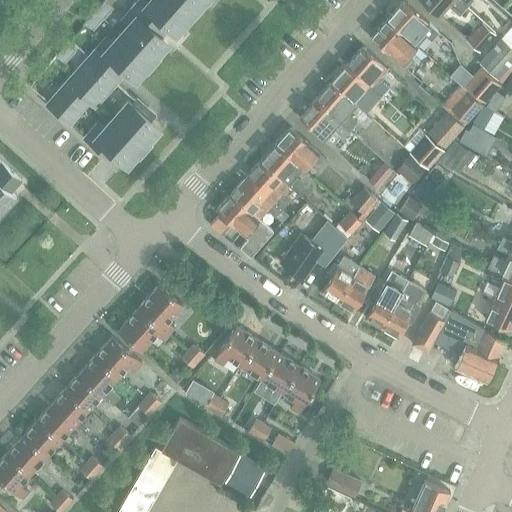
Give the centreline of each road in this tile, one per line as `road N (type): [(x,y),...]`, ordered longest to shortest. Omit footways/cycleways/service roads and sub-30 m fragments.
road 1 (residential): [(501,429),(369,361),(262,292),(171,215)]
road 2 (residential): [(171,215),(367,0)]
road 3 (residential): [(0,405),(145,244)]
road 4 (residential): [(145,244),(0,114)]
